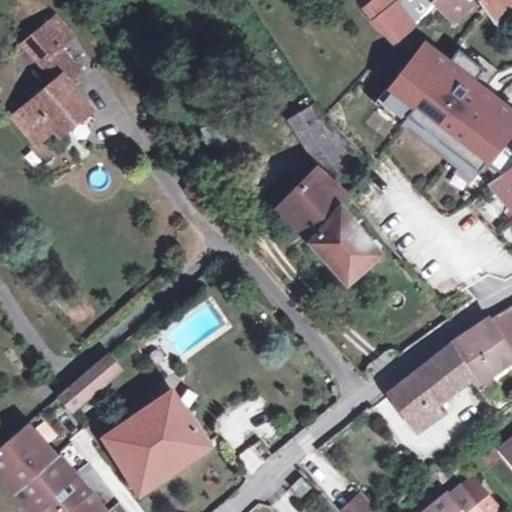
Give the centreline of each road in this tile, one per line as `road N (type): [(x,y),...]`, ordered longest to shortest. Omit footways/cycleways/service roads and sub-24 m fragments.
road 1 (residential): [(355,387),(273,289),(210,243),(58,379),(0,296)]
road 2 (residential): [(355,387),(511,289)]
road 3 (residential): [(221,511),(355,387)]
road 4 (unknown): [(210,243),(162,207),(92,108)]
